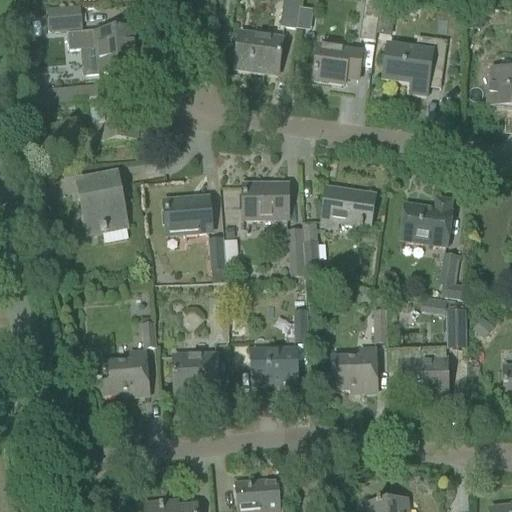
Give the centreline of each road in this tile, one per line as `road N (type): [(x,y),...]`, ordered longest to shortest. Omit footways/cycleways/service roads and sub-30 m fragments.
road 1 (unclassified): [(511,164),(453,147),(214,118),(175,76),(178,0)]
road 2 (tertiary): [(74,459),(6,224),(0,166)]
road 3 (unclassified): [(74,459),(199,423),(313,419)]
road 4 (unclassified): [(313,419),(511,426)]
